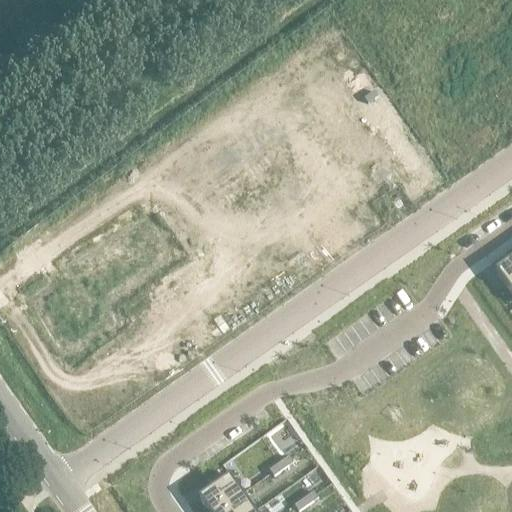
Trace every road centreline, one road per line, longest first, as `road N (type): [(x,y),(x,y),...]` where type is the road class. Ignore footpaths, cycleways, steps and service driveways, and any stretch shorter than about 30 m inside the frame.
road 1 (unclassified): [(511,164),(56,482)]
road 2 (residential): [(511,225),(458,263),(430,310),(332,375),(269,391),(170,462),(157,486)]
